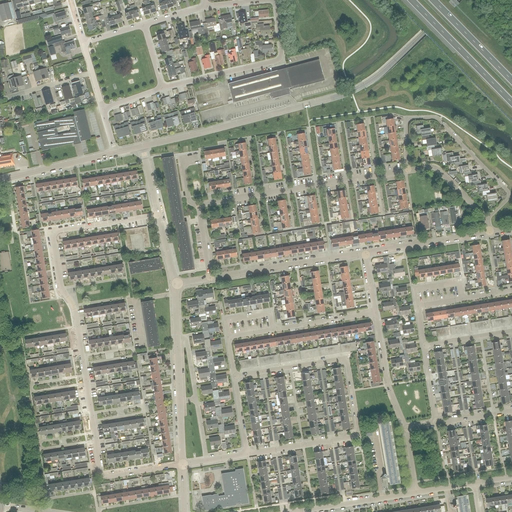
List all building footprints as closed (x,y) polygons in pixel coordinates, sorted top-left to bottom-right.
[(23,7),(21,0),(15,0),(17,8),(23,7)] [(158,0),(161,10),(167,8),(164,0),(158,0)] [(174,0),(164,0),(167,8),(173,7),(173,6),(176,5),(176,4),(176,3),(175,0),(174,0)] [(150,14),(147,4),(147,1),(146,1),(144,2),(143,2),(145,7),(142,8),(144,15),(150,14)] [(154,4),(151,5),(150,3),(147,4),(150,14),(156,12),(154,4)] [(11,19),(7,4),(0,6),(4,21),(11,19)] [(139,17),(137,9),(136,7),(136,6),(133,7),(133,5),(129,6),(130,8),(133,19),(139,17)] [(92,6),(90,7),(83,9),(84,15),(94,12),(92,6)] [(133,19),(130,8),(127,9),(128,12),(125,13),(127,20),(133,19)] [(259,18),(269,17),(268,10),(258,11),(259,18)] [(47,14),(48,17),(54,15),(54,16),(53,16),(55,23),(58,22),(58,21),(67,19),(64,12),(54,15),(54,12),(47,14)] [(93,18),(93,16),(95,15),(94,12),(84,15),(86,20),(93,18)] [(120,15),(117,15),(116,12),(113,13),(116,24),(122,22),(120,15)] [(245,27),(251,26),(250,21),(247,21),(246,12),(236,14),(237,18),(239,18),(240,23),(244,23),(245,27)] [(116,24),(113,13),(110,14),(111,17),(108,18),(110,26),(116,24)] [(233,29),(236,29),(234,20),(231,20),(230,15),(221,17),(222,23),(222,24),(223,29),(227,28),(226,23),(232,22),(233,29)] [(95,24),(94,21),(96,21),(95,17),(93,18),(86,20),(88,26),(95,24)] [(220,31),(219,24),(216,25),(215,18),(205,20),(207,27),(213,26),(215,32),(220,31)] [(95,24),(88,26),(89,32),(97,29),(96,26),(102,25),(103,28),(106,27),(104,21),(95,24)] [(204,29),(204,27),(201,28),(199,21),(190,23),(191,30),(198,29),(199,35),(205,34),(204,29)] [(179,35),(180,39),(183,39),(183,40),(184,40),(186,40),(187,39),(187,38),(190,37),(189,32),(186,33),(184,24),(177,25),(179,35)] [(261,35),(270,34),(270,26),(264,27),(264,24),(256,25),(257,31),(261,30),(261,35)] [(61,32),(62,36),(67,34),(68,37),(71,36),(70,33),(71,33),(69,26),(59,29),(58,26),(53,28),(54,31),(57,30),(58,33),(61,32)] [(157,36),(159,42),(166,40),(166,39),(165,36),(168,35),(166,30),(160,32),(161,35),(157,36)] [(59,42),(63,41),(61,36),(47,40),(49,46),(59,42)] [(168,45),(167,42),(168,42),(168,39),(166,39),(166,40),(159,42),(160,47),(168,45)] [(62,47),(62,49),(63,51),(66,50),(66,51),(65,51),(66,55),(71,54),(70,50),(75,48),(73,41),(65,43),(64,41),(59,42),(61,48),(62,47)] [(263,53),(272,52),(272,45),(262,46),(262,41),(256,41),(256,46),(259,45),(260,49),(262,49),(263,53)] [(169,51),(169,48),(172,47),(171,44),(168,45),(160,47),(162,53),(169,51)] [(56,54),(54,46),(50,47),(48,48),(50,56),(56,54)] [(245,50),(242,50),(242,54),(244,60),(251,58),(250,55),(252,55),(251,47),(249,48),(249,46),(245,47),(245,50)] [(203,55),(202,47),(195,48),(196,51),(197,55),(197,56),(203,55)] [(224,64),(222,56),(225,55),(224,49),(217,51),(217,53),(214,54),(215,57),(217,66),(224,64)] [(232,53),(228,54),(230,63),(237,61),(235,52),(236,52),(235,49),(231,50),(232,53)] [(182,55),(181,51),(172,54),(174,57),(164,60),(166,66),(173,64),(172,61),(175,60),(175,58),(181,56),(180,55),(182,55)] [(33,61),(31,54),(23,57),(25,64),(33,61)] [(206,59),(202,60),(204,69),(211,67),(209,58),(210,58),(209,55),(205,56),(206,59)] [(196,61),(196,58),(192,59),(192,62),(189,63),(191,72),(198,70),(195,61),(196,61)] [(288,88),(324,79),(319,59),(228,84),(233,103),(270,93),(271,99),(290,94),(288,88)] [(184,61),(173,64),(166,66),(168,71),(175,69),(174,67),(177,66),(177,67),(180,66),(180,64),(184,63),(184,61)] [(177,75),(176,72),(181,70),(182,73),(185,72),(183,67),(175,70),(175,69),(168,71),(169,77),(177,75)] [(49,78),(46,68),(39,70),(42,80),(49,78)] [(42,80),(39,70),(33,72),(36,82),(42,80)] [(15,78),(14,75),(9,76),(8,77),(8,78),(8,79),(11,89),(17,87),(15,78)] [(21,76),(15,78),(17,87),(24,85),(21,76)] [(79,81),(71,83),(75,96),(82,93),(79,81)] [(69,85),(62,87),(65,100),(73,97),(69,85)] [(46,90),(42,91),(46,105),(53,103),(51,94),(48,95),(46,90)] [(36,94),(32,95),(36,107),(43,105),(41,97),(37,98),(36,94)] [(195,113),(194,108),(190,109),(191,111),(187,112),(191,122),(197,121),(195,113)] [(84,110),(73,112),(74,116),(36,125),(42,151),(92,139),(84,110)] [(191,122),(187,112),(184,113),(184,111),(180,112),(181,117),(182,117),(184,124),(191,122)] [(179,116),(178,112),(170,114),(174,126),(180,124),(178,116),(179,116)] [(174,126),(170,114),(163,116),(165,120),(166,120),(168,128),(174,126)] [(162,120),(161,115),(157,116),(157,118),(154,119),(157,130),(164,128),(161,120),(162,120)] [(387,127),(395,126),(394,119),(391,119),(390,116),(382,118),(383,124),(386,123),(387,127)] [(157,130),(154,119),(151,120),(151,118),(147,119),(148,124),(149,124),(151,131),(157,130)] [(144,119),(140,120),(141,120),(137,121),(141,133),(147,131),(145,124),(146,123),(144,119)] [(141,133),(137,121),(134,122),(130,123),(131,127),(132,127),(135,135),(141,133)] [(129,127),(128,122),(124,123),(124,124),(121,125),(124,137),(130,135),(128,127),(129,127)] [(365,130),(364,124),(356,125),(357,132),(365,130)] [(124,137),(121,125),(118,126),(117,125),(114,126),(115,131),(116,131),(118,138),(124,137)] [(431,135),(430,128),(424,129),(423,125),(416,126),(418,134),(421,133),(422,136),(429,135),(431,135)] [(396,132),(395,126),(387,127),(388,134),(396,132)] [(336,135),(335,128),(327,130),(327,128),(323,129),(324,134),(327,133),(328,137),(336,135)] [(366,137),(365,130),(357,132),(358,139),(366,137)] [(397,139),(396,132),(388,134),(389,140),(397,139)] [(306,140),(305,133),(297,135),(298,141),(306,140)] [(337,142),(336,135),(328,137),(329,143),(337,142)] [(437,145),(436,138),(429,139),(429,135),(422,136),(423,144),(427,143),(427,146),(434,145),(437,145)] [(367,144),(366,137),(358,139),(356,139),(357,142),(359,141),(360,145),(367,144)] [(277,145),(275,138),(268,139),(269,146),(277,145)] [(398,146),(397,139),(389,140),(390,147),(398,146)] [(307,147),(306,140),(298,141),(299,148),(307,147)] [(338,149),(337,142),(329,143),(326,144),(326,147),(330,147),(330,150),(338,149)] [(247,150),(246,143),(238,144),(235,145),(235,148),(239,148),(239,151),(247,150)] [(368,151),(367,144),(360,145),(357,146),(357,149),(360,148),(361,152),(368,151)] [(278,152),(277,145),(269,146),(266,147),(266,150),(269,149),(270,153),(278,152)] [(441,148),(435,149),(434,145),(427,146),(428,150),(431,150),(432,156),(442,155),(441,148)] [(399,153),(398,146),(390,147),(391,154),(399,153)] [(308,154),(307,147),(299,148),(296,149),(297,152),(300,151),(300,155),(308,154)] [(226,156),(224,148),(217,149),(219,157),(219,160),(222,159),(222,157),(226,156)] [(219,157),(217,149),(211,151),(212,158),(219,157)] [(339,156),(338,149),(330,150),(331,157),(339,156)] [(248,157),(247,150),(239,151),(237,152),(237,154),(240,154),(240,158),(248,157)] [(212,158),(211,151),(204,152),(205,160),(212,158)] [(370,158),(368,151),(361,152),(362,159),(370,158)] [(279,159),(278,152),(270,153),(271,160),(279,159)] [(0,168),(14,166),(12,153),(0,155),(0,168)] [(400,160),(399,153),(391,154),(392,161),(400,160)] [(446,154),(446,158),(447,162),(450,162),(451,164),(455,164),(455,163),(460,162),(459,156),(453,157),(452,153),(446,154)] [(309,160),(308,154),(300,155),(302,162),(309,160)] [(340,162),(339,156),(331,157),(328,157),(328,160),(332,160),(332,164),(340,162)] [(185,222),(183,211),(174,157),(162,159),(173,224),(175,224),(183,272),(195,270),(187,222),(185,222)] [(249,163),(248,157),(240,158),(237,158),(237,162),(241,161),(241,165),(249,163)] [(371,164),(370,158),(362,159),(363,166),(371,164)] [(280,165),(279,159),(271,160),(272,167),(280,165)] [(311,167),(309,160),(302,162),(303,169),(311,167)] [(341,169),(340,162),(332,164),(333,171),(341,169)] [(462,162),(460,162),(455,163),(455,164),(455,168),(459,167),(460,174),(464,173),(470,172),(468,165),(462,166),(462,162)] [(250,170),(249,163),(241,165),(242,171),(250,170)] [(281,172),(280,165),(272,167),(273,173),(281,172)] [(304,175),(312,174),(311,167),(303,169),(298,169),(299,172),(303,172),(304,175)] [(132,170),(129,171),(131,180),(138,179),(136,171),(132,171),(132,170)] [(251,177),(250,170),(242,171),(240,172),(240,175),(243,174),(244,178),(251,177)] [(131,180),(129,171),(129,172),(126,173),(125,171),(123,172),(124,181),(131,180)] [(471,171),(470,172),(464,173),(465,177),(468,176),(469,183),(473,182),(479,181),(478,175),(472,176),(471,171)] [(124,181),(123,172),(122,172),(123,173),(119,174),(119,172),(116,173),(117,182),(124,181)] [(282,179),(281,172),(273,173),(274,180),(282,179)] [(117,182),(116,173),(116,174),(112,175),(112,173),(109,174),(111,183),(117,182)] [(111,183),(109,174),(109,175),(105,176),(105,174),(102,175),(104,184),(111,183)] [(104,184),(102,175),(102,176),(99,177),(98,176),(95,176),(97,185),(104,184)] [(97,185),(95,176),(96,177),(92,178),(92,177),(89,177),(90,186),(97,185)] [(71,186),(70,177),(69,177),(70,179),(66,179),(66,178),(63,178),(64,187),(71,186)] [(73,177),(70,177),(71,186),(78,185),(77,178),(73,178),(73,177)] [(90,186),(89,177),(89,179),(85,179),(85,178),(82,178),(83,187),(90,186)] [(231,187),(229,179),(229,177),(226,177),(226,180),(223,181),(222,181),(224,188),(231,187)] [(253,184),(251,177),(244,178),(245,185),(253,184)] [(64,187),(63,178),(63,180),(59,180),(59,179),(56,179),(58,189),(64,187)] [(222,181),(223,181),(222,178),(219,178),(219,181),(216,182),(217,189),(224,188),(222,181)] [(58,189),(56,179),(56,181),(52,181),(52,180),(49,181),(51,190),(58,189)] [(216,182),(216,180),(213,180),(213,182),(209,183),(210,191),(217,189),(216,182)] [(51,190),(49,181),(49,182),(46,183),(45,181),(42,182),(44,191),(51,190)] [(404,181),(396,182),(397,189),(405,188),(404,181)] [(480,181),(479,181),(473,182),(474,186),(477,186),(478,192),(482,192),(482,191),(488,190),(487,184),(481,185),(480,181)] [(44,191),(42,182),(43,183),(39,184),(39,182),(36,183),(37,192),(44,191)] [(26,190),(24,190),(23,186),(16,188),(16,192),(15,192),(15,195),(24,193),(27,192),(26,190)] [(374,186),(366,187),(367,194),(375,192),(374,186)] [(406,194),(405,188),(397,189),(398,196),(406,194)] [(346,197),(345,190),(334,192),(335,195),(338,195),(338,199),(346,197)] [(489,190),(488,190),(482,191),(482,192),(483,196),(487,195),(488,202),(497,200),(496,193),(490,194),(489,190)] [(376,199),(375,192),(367,194),(369,200),(369,201),(376,199)] [(26,200),(24,193),(15,195),(17,195),(17,198),(16,199),(16,202),(26,200)] [(407,201),(406,194),(398,196),(396,196),(396,199),(399,199),(399,202),(407,201)] [(315,195),(304,197),(305,201),(308,201),(308,203),(316,202),(315,195)] [(143,210),(141,201),(141,197),(138,198),(138,202),(134,202),(136,210),(140,209),(140,211),(143,210)] [(347,204),(346,197),(338,199),(339,205),(347,204)] [(378,206),(376,199),(369,201),(369,200),(367,201),(367,204),(369,204),(370,207),(378,206)] [(28,204),(26,204),(26,200),(16,202),(18,201),(18,205),(17,205),(18,208),(27,207),(29,206),(28,204)] [(287,207),(286,200),(278,201),(279,208),(287,207)] [(408,208),(407,201),(399,202),(400,209),(408,208)] [(136,210),(134,202),(128,203),(129,211),(133,210),(133,212),(136,211),(136,210)] [(317,209),(316,202),(308,203),(310,210),(317,209)] [(129,211),(128,203),(121,204),(122,212),(126,212),(126,213),(129,212),(129,211)] [(122,212),(121,204),(114,206),(115,213),(116,213),(119,213),(120,214),(123,214),(122,212)] [(348,211),(347,204),(339,205),(340,212),(348,211)] [(83,217),(82,208),(81,205),(78,206),(78,208),(75,209),(76,217),(80,216),(80,217),(83,217)] [(109,214),(107,207),(107,205),(104,205),(104,207),(101,208),(102,215),(106,215),(106,216),(109,216),(109,214)] [(257,212),(256,205),(248,206),(244,207),(244,210),(249,209),(250,213),(257,212)] [(115,213),(114,206),(107,207),(109,214),(113,214),(113,215),(116,215),(116,213),(115,213)] [(379,213),(378,206),(370,207),(370,208),(367,209),(368,214),(371,213),(371,214),(379,213)] [(29,210),(27,211),(27,207),(18,208),(19,208),(20,212),(18,212),(19,215),(28,214),(30,213),(29,210)] [(288,214),(287,207),(279,208),(280,215),(288,214)] [(449,208),(451,222),(457,221),(455,207),(449,208)] [(102,215),(101,208),(94,209),(95,217),(99,216),(99,217),(102,217),(102,215)] [(76,217),(75,209),(68,210),(69,218),(73,217),(73,219),(76,218),(76,217)] [(95,217),(94,209),(87,210),(88,218),(92,217),(92,218),(96,218),(95,217)] [(318,216),(317,209),(310,210),(306,211),(306,214),(310,213),(311,217),(318,216)] [(54,212),(54,210),(51,210),(51,213),(48,213),(49,221),(53,220),(53,222),(56,221),(56,220),(54,212)] [(69,218),(68,210),(61,211),(62,219),(63,219),(66,218),(66,220),(70,219),(69,218)] [(62,219),(61,211),(54,212),(56,220),(59,219),(60,221),(63,220),(63,219),(62,219)] [(49,221),(48,213),(47,212),(44,212),(45,214),(41,214),(42,222),(46,222),(46,223),(49,222),(49,221)] [(258,219),(257,212),(250,213),(246,214),(246,217),(250,217),(251,220),(258,219)] [(29,220),(28,214),(19,215),(20,215),(21,219),(19,219),(20,222),(29,220)] [(289,220),(288,214),(280,215),(276,216),(277,219),(281,218),(281,222),(289,220)] [(320,223),(318,216),(311,217),(308,218),(309,220),(311,220),(312,224),(320,223)] [(420,218),(422,229),(429,228),(427,216),(420,218)] [(232,225),(231,217),(224,218),(225,226),(226,226),(226,228),(229,228),(228,226),(232,225)] [(225,226),(224,218),(217,219),(219,227),(219,229),(222,229),(222,227),(225,226)] [(219,227),(217,219),(210,220),(212,228),(212,230),(215,230),(215,228),(219,227)] [(259,225),(258,219),(251,220),(248,220),(248,223),(251,223),(252,227),(259,225)] [(31,224),(29,224),(29,220),(20,222),(21,222),(22,225),(20,226),(21,229),(32,227),(31,224)] [(290,227),(289,220),(281,222),(282,229),(290,227)] [(260,232),(259,225),(252,227),(253,233),(260,232)] [(413,234),(412,227),(405,228),(407,235),(413,234)] [(112,242),(110,232),(110,234),(107,234),(106,233),(104,234),(105,243),(112,242)] [(113,232),(110,232),(112,242),(119,240),(117,233),(113,233),(113,232)] [(105,243),(104,234),(103,234),(104,235),(100,236),(100,234),(97,235),(98,244),(105,243)] [(98,244),(97,235),(97,236),(93,237),(93,235),(90,236),(91,245),(92,247),(95,246),(94,244),(98,244)] [(91,245),(90,236),(90,237),(86,238),(86,236),(83,237),(85,246),(91,245)] [(85,246),(83,237),(83,238),(80,239),(79,237),(76,238),(78,247),(85,246)] [(78,247),(76,238),(77,239),(73,240),(73,239),(70,239),(71,248),(78,247)] [(71,248),(70,239),(70,240),(66,241),(66,240),(63,240),(64,249),(71,248)] [(339,246),(338,239),(331,240),(332,247),(339,246)] [(511,247),(510,240),(502,241),(503,248),(511,247)] [(325,249),(324,241),(317,242),(318,250),(325,249)] [(481,252),(480,245),(470,246),(470,250),(472,249),(473,253),(481,252)] [(511,253),(511,247),(503,248),(500,249),(500,252),(504,251),(504,255),(511,253)] [(224,259),(222,251),(222,248),(219,249),(219,252),(215,252),(216,253),(216,255),(217,260),(224,259)] [(230,258),(229,250),(228,248),(226,249),(226,250),(222,251),(224,259),(230,258)] [(237,257),(236,249),(229,250),(230,258),(237,257)] [(42,250),(35,251),(33,252),(33,254),(35,254),(36,258),(43,257),(42,250)] [(6,269),(12,268),(9,251),(3,252),(6,269)] [(249,253),(249,251),(246,252),(246,254),(242,254),(243,262),(250,261),(249,253)] [(481,252),(473,253),(471,253),(471,254),(465,255),(466,258),(471,257),(471,256),(473,256),(474,260),(482,258),(481,252)] [(44,264),(43,257),(36,258),(37,265),(44,264)] [(162,269),(160,257),(129,263),(131,275),(162,269)] [(391,273),(389,265),(388,257),(383,257),(384,264),(376,266),(377,273),(382,272),(383,274),(391,273)] [(483,265),(482,258),(474,260),(472,260),(472,263),(474,262),(475,266),(483,265)] [(460,272),(459,264),(458,262),(457,261),(455,261),(455,264),(452,265),(453,273),(460,272)] [(46,270),(44,264),(37,265),(38,272),(46,270)] [(123,264),(116,265),(117,274),(117,273),(121,272),(121,274),(124,273),(123,264)] [(389,265),(391,273),(391,275),(394,274),(394,277),(405,276),(403,268),(395,270),(394,264),(389,265)] [(117,274),(116,265),(109,266),(110,276),(111,276),(110,274),(114,274),(114,275),(117,274)] [(453,273),(452,265),(445,266),(447,274),(453,273)] [(484,272),(483,265),(475,266),(476,273),(484,272)] [(110,276),(109,266),(102,268),(104,277),(104,275),(107,275),(107,276),(110,276)] [(349,273),(348,266),(340,267),(341,274),(349,273)] [(447,274),(445,266),(439,267),(440,275),(447,274)] [(440,275),(439,267),(432,268),(433,276),(440,275)] [(104,277),(102,268),(95,269),(97,278),(97,276),(101,276),(101,277),(104,277)] [(426,277),(425,269),(418,270),(418,268),(414,268),(415,276),(419,276),(419,278),(426,277)] [(433,276),(432,268),(425,269),(426,277),(433,276)] [(83,280),(82,271),(81,269),(78,270),(79,271),(75,272),(77,281),(77,280),(80,279),(80,280),(83,280)] [(97,278),(95,269),(89,270),(90,279),(90,277),(94,277),(94,278),(97,278)] [(47,277),(46,270),(38,272),(36,272),(37,275),(39,274),(39,278),(47,277)] [(77,281),(75,272),(74,270),(71,270),(72,273),(68,273),(70,281),(74,280),(74,282),(77,281)] [(90,279),(89,270),(82,271),(83,280),(84,280),(83,279),(87,278),(87,279),(90,279)] [(320,278),(319,271),(311,272),(311,271),(307,272),(308,276),(311,275),(312,279),(320,278)] [(484,272),(476,273),(475,273),(476,276),(477,276),(477,280),(485,279),(484,272)] [(350,280),(349,273),(341,274),(342,281),(350,280)] [(290,283),(289,276),(281,277),(282,284),(290,283)] [(48,284),(47,277),(39,278),(37,279),(38,282),(40,281),(40,285),(48,284)] [(321,285),(320,278),(312,279),(313,286),(321,285)] [(387,283),(379,285),(380,292),(382,292),(382,293),(385,292),(385,291),(391,290),(393,290),(393,286),(392,279),(387,280),(387,283)] [(486,286),(485,279),(477,280),(474,280),(475,283),(478,283),(478,287),(477,287),(478,290),(481,289),(481,286),(486,286)] [(351,287),(350,280),(342,281),(343,288),(351,287)] [(291,289),(290,283),(282,284),(279,284),(280,288),(283,287),(283,291),(291,289)] [(49,291),(48,284),(40,285),(39,285),(40,288),(41,288),(41,292),(49,291)] [(322,291),(321,285),(313,286),(314,293),(322,291)] [(398,286),(393,286),(393,290),(394,292),(394,293),(394,296),(395,297),(397,296),(408,294),(407,287),(398,289),(398,286)] [(354,307),(351,287),(343,288),(344,292),(340,293),(342,306),(346,306),(347,308),(354,307)] [(213,297),(212,289),(203,291),(202,289),(196,290),(197,298),(203,297),(203,298),(207,298),(207,299),(210,299),(210,297),(213,297)] [(292,296),(291,289),(283,291),(279,291),(279,295),(284,294),(284,297),(292,296)] [(50,298),(49,291),(41,292),(42,299),(50,298)] [(323,298),(322,291),(314,293),(315,299),(323,298)] [(257,304),(255,296),(254,292),(251,293),(252,297),(248,297),(250,305),(257,304)] [(270,302),(269,294),(268,292),(265,293),(266,295),(262,295),(263,303),(270,302)] [(263,303),(262,295),(262,293),(259,293),(259,296),(255,296),(257,304),(263,303)] [(250,305),(248,297),(248,294),(245,294),(245,298),(242,298),(243,306),(250,305)] [(293,303),(292,296),(284,297),(282,298),(282,301),(285,300),(285,304),(293,303)] [(204,301),(203,298),(203,297),(197,298),(198,300),(187,302),(189,310),(199,308),(198,306),(204,305),(204,301)] [(243,306),(242,298),(235,300),(236,307),(243,306)] [(324,305),(323,298),(315,299),(316,306),(324,305)] [(392,299),(390,299),(390,302),(382,303),(383,311),(394,309),(396,308),(397,312),(400,312),(400,315),(411,313),(410,306),(401,307),(401,304),(396,305),(395,298),(392,299)] [(236,307),(235,300),(228,301),(228,299),(224,300),(225,307),(229,306),(229,309),(236,307)] [(141,302),(146,336),(148,347),(160,345),(153,300),(141,302)] [(119,312),(118,302),(118,303),(118,304),(114,305),(114,303),(111,304),(112,313),(119,312)] [(121,302),(118,302),(119,312),(126,311),(125,303),(121,303),(121,302)] [(294,310),(293,303),(285,304),(286,311),(294,310)] [(112,313),(111,304),(111,305),(107,306),(107,304),(104,305),(106,314),(112,313)] [(106,314),(104,305),(104,306),(101,307),(100,305),(97,306),(99,315),(106,314)] [(216,314),(215,306),(205,308),(204,305),(198,306),(199,308),(200,315),(206,314),(206,315),(216,314)] [(325,312),(324,305),(316,306),(313,307),(313,310),(317,310),(317,313),(325,312)] [(99,315),(97,306),(97,307),(94,308),(94,306),(91,307),(92,316),(99,315)] [(92,316),(91,307),(90,307),(91,308),(87,309),(87,307),(84,308),(85,317),(92,316)] [(295,317),(294,310),(286,311),(285,311),(285,314),(287,314),(288,318),(295,317)] [(434,320),(433,312),(426,314),(427,321),(427,323),(431,323),(430,321),(434,320)] [(207,319),(206,315),(206,314),(200,315),(199,315),(199,318),(190,319),(191,326),(201,325),(201,323),(201,320),(207,319)] [(393,321),(385,322),(386,329),(397,328),(396,325),(399,324),(400,331),(403,331),(404,334),(414,332),(413,325),(405,326),(404,323),(399,324),(398,317),(393,318),(393,321)] [(218,323),(208,325),(207,322),(202,323),(201,323),(201,325),(202,332),(209,331),(209,332),(219,331),(218,323)] [(210,337),(209,332),(209,331),(202,332),(203,335),(193,336),(194,344),(204,342),(204,340),(204,338),(210,337)] [(131,343),(130,336),(130,332),(126,333),(127,335),(123,335),(124,343),(128,342),(128,344),(131,343)] [(60,342),(59,333),(59,334),(55,335),(55,334),(52,334),(54,343),(60,342)] [(67,341),(66,336),(66,333),(62,334),(62,333),(59,333),(60,342),(67,341)] [(124,343),(123,335),(123,333),(120,334),(120,336),(116,336),(117,344),(118,344),(121,344),(121,345),(125,344),(124,343)] [(54,343),(52,334),(52,336),(48,336),(48,335),(45,335),(47,344),(54,343)] [(47,344),(45,335),(45,337),(42,337),(42,336),(39,336),(40,345),(47,344)] [(40,345),(39,336),(38,336),(39,338),(35,338),(35,337),(32,337),(33,347),(40,345)] [(117,344),(116,336),(109,337),(111,345),(114,345),(115,346),(118,345),(118,344),(117,344)] [(402,343),(402,340),(401,336),(396,337),(396,340),(388,341),(390,348),(400,347),(399,343),(402,343)] [(33,347),(32,337),(32,339),(28,339),(28,338),(25,339),(26,348),(33,347)] [(111,345),(109,337),(103,339),(104,346),(108,346),(108,347),(111,347),(111,345)] [(96,340),(96,338),(93,338),(93,340),(89,341),(90,349),(94,348),(94,349),(97,349),(97,347),(96,340)] [(104,346),(103,339),(96,340),(97,347),(101,347),(101,348),(104,348),(104,346)] [(210,340),(210,339),(204,340),(204,342),(205,346),(205,348),(205,349),(211,348),(211,349),(222,348),(220,340),(210,342),(210,340)] [(375,348),(374,341),(366,343),(367,346),(367,349),(375,348)] [(417,351),(416,344),(408,345),(407,342),(402,343),(403,350),(406,349),(407,353),(417,351)] [(502,345),(500,345),(499,342),(492,343),(493,350),(501,349),(503,348),(502,345)] [(475,353),(474,346),(464,348),(464,351),(467,350),(467,354),(475,353)] [(213,356),(211,349),(211,348),(205,349),(205,352),(196,353),(197,361),(207,359),(206,357),(213,356)] [(376,355),(375,348),(367,349),(368,356),(376,355)] [(502,355),(501,349),(493,350),(494,357),(502,355)] [(442,351),(434,352),(435,359),(443,358),(447,357),(446,354),(443,355),(442,351)] [(476,360),(475,353),(467,354),(469,361),(476,360)] [(158,364),(157,358),(155,358),(155,354),(147,355),(148,359),(146,359),(146,362),(150,362),(150,366),(158,364)] [(377,362),(376,355),(368,356),(369,363),(377,362)] [(411,364),(410,361),(409,361),(405,362),(405,359),(404,356),(404,355),(399,356),(399,359),(391,360),(393,367),(403,365),(402,362),(405,362),(406,369),(409,368),(410,372),(420,370),(419,363),(411,364)] [(503,362),(502,355),(494,357),(495,363),(503,362)] [(224,365),(223,357),(213,359),(213,356),(206,357),(207,359),(208,366),(214,365),(214,366),(224,365)] [(444,365),(443,358),(435,359),(436,366),(444,365)] [(130,360),(127,361),(127,362),(129,370),(128,370),(129,373),(132,372),(132,369),(135,369),(134,361),(130,362),(130,360)] [(476,360),(469,361),(467,361),(467,364),(469,364),(470,368),(478,366),(476,360)] [(127,362),(123,363),(123,361),(120,362),(120,363),(121,363),(122,371),(128,370),(129,370),(127,362)] [(121,363),(120,363),(117,364),(116,362),(113,363),(114,364),(115,372),(122,371),(121,363)] [(378,368),(377,362),(369,363),(371,370),(378,368)] [(504,369),(503,362),(495,363),(496,370),(504,369)] [(114,364),(110,365),(110,363),(107,364),(107,365),(108,373),(115,372),(114,364)] [(71,364),(64,365),(65,372),(69,372),(69,373),(72,373),(71,364)] [(65,372),(64,365),(57,366),(58,374),(59,374),(62,373),(62,374),(65,374),(65,372)] [(107,365),(103,366),(103,365),(100,365),(100,366),(101,374),(108,373),(107,365)] [(215,373),(214,366),(214,365),(208,366),(208,369),(198,370),(200,378),(209,376),(209,374),(215,373)] [(445,372),(444,365),(436,366),(438,373),(445,372)] [(45,376),(44,368),(43,366),(41,367),(41,368),(37,369),(38,377),(42,376),(42,378),(45,377),(45,376)] [(58,374),(57,366),(50,367),(52,375),(55,374),(56,375),(59,375),(59,374),(58,374)] [(100,366),(96,367),(96,366),(93,366),(95,375),(95,377),(98,377),(98,375),(101,374),(100,366)] [(479,373),(478,366),(470,368),(471,374),(479,373)] [(52,375),(50,367),(44,368),(45,376),(49,375),(49,376),(52,376),(52,375)] [(342,374),(340,367),(333,369),(334,376),(342,374)] [(379,375),(378,368),(371,370),(372,377),(379,375)] [(38,377),(37,369),(30,370),(31,378),(35,377),(35,379),(38,378),(38,377)] [(508,372),(504,373),(504,369),(496,370),(497,377),(505,376),(508,375),(508,372)] [(446,378),(445,372),(438,373),(439,380),(446,378)] [(216,376),(215,373),(209,374),(209,376),(211,383),(217,382),(217,384),(227,382),(226,375),(216,376)] [(310,379),(309,373),(301,374),(302,381),(310,379)] [(480,380),(479,373),(471,374),(467,375),(468,378),(471,377),(472,381),(480,380)] [(343,381),(342,374),(334,376),(335,382),(343,381)] [(380,382),(379,375),(372,377),(373,383),(371,383),(372,387),(379,386),(379,382),(380,382)] [(506,379),(505,376),(497,377),(498,384),(506,382),(509,382),(509,379),(506,379)] [(285,384),(284,377),(276,378),(274,378),(274,381),(276,381),(277,385),(285,384)] [(450,385),(450,381),(447,382),(446,378),(439,380),(440,386),(448,385),(450,385)] [(311,386),(310,379),(302,381),(303,388),(311,386)] [(481,387),(480,380),(472,381),(466,382),(467,385),(472,385),(473,388),(481,387)] [(344,388),(343,381),(335,382),(336,389),(344,388)] [(218,387),(217,384),(217,382),(211,383),(211,386),(201,387),(202,394),(212,393),(212,391),(218,390),(213,391),(212,388),(218,387)] [(255,385),(253,386),(252,382),(245,383),(246,390),(254,389),(255,389),(255,385)] [(507,386),(506,382),(498,384),(499,390),(507,389),(511,389),(510,386),(507,386)] [(286,390),(285,384),(277,385),(278,392),(286,390)] [(451,388),(448,389),(448,385),(440,386),(441,393),(449,392),(451,391),(451,388)] [(312,393),(311,386),(303,388),(304,394),(312,393)] [(482,393),(481,387),(473,388),(474,395),(482,393)] [(345,395),(344,388),(336,389),(337,396),(345,395)] [(139,391),(139,389),(136,390),(136,392),(132,392),(133,400),(134,400),(137,400),(137,401),(141,401),(139,391)] [(254,392),(254,389),(246,390),(247,397),(255,396),(258,395),(257,392),(254,392)] [(508,396),(507,389),(499,390),(501,397),(508,396)] [(71,390),(68,390),(68,391),(69,399),(70,401),(73,401),(72,399),(76,398),(75,390),(71,391),(71,390)] [(230,399),(229,391),(219,393),(218,390),(212,391),(212,393),(213,400),(220,399),(220,400),(230,399)] [(287,397),(286,390),(278,392),(276,392),(276,395),(279,395),(279,398),(287,397)] [(68,391),(64,392),(64,391),(61,391),(61,393),(61,392),(63,400),(63,402),(66,401),(66,400),(69,399),(68,391)] [(61,392),(61,393),(58,393),(57,392),(54,392),(55,394),(56,401),(63,400),(61,392)] [(120,402),(119,395),(118,395),(118,392),(115,392),(116,395),(112,396),(113,403),(117,403),(117,404),(120,404),(120,402)] [(133,400),(132,392),(125,394),(127,401),(130,401),(131,402),(134,402),(134,400),(133,400)] [(450,399),(449,392),(441,393),(442,400),(450,399)] [(55,394),(51,394),(51,393),(48,393),(48,395),(49,402),(56,401),(55,394)] [(313,400),(312,393),(304,394),(306,401),(313,400)] [(483,400),(482,393),(474,395),(475,401),(483,400)] [(48,395),(44,395),(44,394),(41,394),(41,396),(42,404),(49,402),(48,395)] [(106,405),(105,397),(104,394),(102,394),(102,397),(98,398),(99,406),(103,405),(104,406),(107,406),(106,405)] [(127,401),(125,394),(119,395),(120,402),(124,402),(124,403),(127,403),(127,401)] [(41,396),(37,396),(37,395),(34,396),(36,405),(42,404),(41,396)] [(346,401),(345,395),(337,396),(335,396),(335,399),(338,399),(338,403),(346,401)] [(113,403),(112,396),(105,397),(106,405),(110,404),(110,405),(113,405),(113,403)] [(256,402),(255,396),(247,397),(248,404),(256,402)] [(511,402),(511,399),(509,400),(508,396),(501,397),(502,404),(511,402)] [(287,397),(279,398),(278,399),(277,399),(278,402),(280,402),(280,405),(288,404),(287,397)] [(221,405),(220,400),(220,399),(213,400),(214,403),(204,404),(205,412),(215,410),(215,408),(215,406),(221,405)] [(453,402),(450,402),(450,399),(442,400),(443,407),(451,405),(454,405),(453,402)] [(316,403),(314,404),(313,400),(306,401),(307,408),(315,407),(314,406),(317,406),(316,403)] [(484,407),(483,400),(475,401),(476,408),(484,407)] [(347,408),(346,401),(338,403),(339,409),(347,408)] [(257,409),(256,402),(248,404),(249,410),(257,409)] [(289,411),(288,404),(280,405),(278,406),(278,409),(281,408),(281,412),(289,411)] [(452,412),(451,405),(443,407),(444,414),(452,412)] [(221,410),(221,407),(215,408),(215,410),(216,414),(216,416),(216,417),(222,416),(223,417),(233,416),(232,408),(221,410)] [(318,410),(315,410),(315,407),(307,408),(308,415),(316,413),(319,413),(318,410)] [(348,415),(347,408),(339,409),(340,416),(348,415)] [(259,412),(258,413),(257,409),(249,410),(250,417),(258,416),(260,415),(259,412)] [(290,417),(289,411),(281,412),(282,419),(290,417)] [(317,420),(316,413),(308,415),(309,421),(317,420)] [(349,422),(348,415),(340,416),(338,417),(339,420),(341,419),(341,423),(349,422)] [(217,420),(221,419),(221,425),(224,424),(223,417),(222,416),(216,417),(217,420),(207,421),(208,429),(218,427),(217,425),(218,425),(217,420)] [(261,419),(259,420),(258,416),(250,417),(251,424),(259,423),(261,422),(261,419)] [(139,417),(136,418),(136,419),(138,427),(137,427),(138,430),(141,429),(141,427),(144,426),(143,419),(143,418),(139,419),(139,417)] [(291,424),(290,417),(282,419),(283,425),(291,424)] [(136,419),(132,420),(132,419),(129,419),(129,420),(131,428),(137,427),(138,427),(136,419)] [(129,420),(126,421),(125,420),(122,420),(123,421),(124,429),(131,428),(129,420)] [(322,423),(317,424),(317,420),(309,421),(310,428),(318,427),(323,426),(322,423)] [(80,421),(73,422),(74,430),(75,430),(78,429),(78,430),(82,430),(80,421)] [(123,421),(119,422),(119,421),(116,421),(116,423),(117,430),(124,429),(123,421)] [(378,423),(386,475),(384,474),(383,476),(385,477),(385,478),(387,478),(388,485),(400,483),(390,421),(378,423)] [(74,430),(73,422),(66,423),(68,431),(71,430),(72,432),(75,431),(75,430),(74,430)] [(116,423),(112,423),(112,422),(109,422),(109,424),(110,431),(117,430),(116,423)] [(350,429),(349,422),(341,423),(338,423),(339,427),(342,426),(343,430),(350,429)] [(54,433),(53,425),(52,423),(49,423),(50,426),(46,426),(47,434),(51,433),(51,435),(54,434),(54,433)] [(68,431),(66,423),(60,424),(61,432),(65,431),(65,433),(68,432),(68,431)] [(109,424),(105,424),(105,423),(102,423),(104,433),(104,434),(107,434),(106,433),(107,433),(107,432),(110,431),(109,424)] [(260,429),(259,423),(251,424),(252,431),(260,429)] [(61,432),(60,424),(53,425),(54,433),(58,432),(58,434),(61,433),(61,432)] [(221,425),(218,425),(217,425),(218,427),(219,434),(224,433),(225,437),(229,436),(228,434),(236,433),(234,425),(224,427),(224,424),(221,425)] [(292,431),(291,424),(283,425),(285,432),(292,431)] [(488,432),(487,425),(476,426),(477,430),(480,429),(480,433),(488,432)] [(47,434),(46,426),(39,427),(40,435),(44,435),(45,436),(48,435),(47,434)] [(319,434),(318,427),(310,428),(311,435),(319,434)] [(261,436),(260,429),(252,431),(254,437),(261,436)] [(457,434),(456,434),(455,430),(447,431),(448,438),(456,437),(458,437),(457,434)] [(294,438),(292,431),(285,432),(286,439),(294,438)] [(489,434),(488,434),(488,432),(480,433),(478,433),(478,436),(481,436),(481,440),(489,438),(490,438),(489,434)] [(225,439),(225,437),(224,433),(219,434),(219,437),(210,438),(211,446),(221,444),(220,440),(225,439)] [(264,439),(262,439),(261,436),(254,437),(255,444),(265,443),(264,439)] [(459,440),(457,441),(456,437),(448,438),(449,445),(457,444),(457,443),(459,443),(459,440)] [(461,446),(458,447),(457,444),(449,445),(450,452),(458,450),(461,450),(461,446)] [(491,452),(490,445),(482,446),(479,447),(480,450),(483,450),(483,453),(491,452)] [(172,453),(171,446),(163,447),(164,454),(172,453)] [(345,448),(346,455),(354,453),(353,446),(345,448)] [(80,447),(77,447),(77,449),(79,456),(86,455),(84,448),(80,448),(80,447)] [(143,459),(141,450),(141,447),(138,448),(138,450),(135,451),(136,460),(136,459),(140,458),(140,459),(143,459)] [(148,449),(148,447),(145,447),(145,449),(141,450),(143,459),(143,457),(146,457),(147,458),(150,458),(148,449)] [(77,449),(74,449),(73,448),(70,448),(71,450),(72,458),(73,460),(76,460),(75,457),(79,456),(77,449)] [(71,450),(67,450),(67,449),(64,450),(64,451),(65,459),(72,458),(71,450)] [(64,451),(60,451),(60,450),(57,451),(57,452),(58,460),(65,459),(64,451)] [(463,453),(459,454),(458,450),(450,452),(451,458),(459,457),(463,457),(463,453)] [(57,452),(53,453),(53,451),(50,452),(50,453),(52,461),(58,460),(57,452)] [(136,460),(135,451),(128,452),(129,461),(129,460),(133,459),(133,460),(136,460)] [(314,453),(315,460),(323,458),(322,451),(314,453)] [(50,453),(47,454),(46,452),(43,453),(45,462),(52,461),(50,453)] [(116,463),(114,454),(114,452),(111,453),(111,455),(107,455),(108,463),(112,462),(113,464),(116,463)] [(129,461),(128,452),(121,453),(122,462),(123,462),(122,461),(126,460),(126,461),(129,461)] [(492,459),(491,452),(483,453),(485,460),(492,459)] [(121,453),(114,454),(116,463),(116,462),(119,461),(119,463),(122,462),(121,453)] [(355,460),(354,453),(346,455),(348,461),(355,460)] [(296,456),(289,457),(285,457),(285,461),(289,460),(290,464),(298,462),(296,456)] [(464,460),(460,461),(459,457),(451,458),(453,465),(463,464),(464,463),(464,460)] [(324,465),(323,458),(315,460),(316,466),(324,465)] [(494,466),(492,459),(485,460),(482,460),(483,463),(485,463),(486,467),(494,466)] [(357,467),(355,460),(348,461),(349,468),(357,467)] [(269,464),(266,464),(265,461),(257,462),(259,469),(266,467),(266,468),(270,467),(269,464)] [(299,469),(298,462),(290,464),(291,470),(299,469)] [(462,471),(461,468),(463,467),(463,464),(453,465),(454,472),(462,471)] [(327,468),(325,469),(324,465),(316,466),(317,473),(325,472),(327,471),(327,468)] [(267,474),(266,468),(266,467),(259,469),(260,475),(267,474)] [(358,474),(357,467),(349,468),(350,475),(358,474)] [(249,503),(243,469),(235,470),(235,471),(221,474),(225,495),(219,496),(218,494),(202,496),(204,510),(249,503)] [(300,476),(299,469),(291,470),(292,477),(300,476)] [(326,479),(325,472),(317,473),(319,480),(326,479)] [(269,481),(267,474),(260,475),(261,482),(269,481)] [(359,480),(358,474),(350,475),(348,475),(348,478),(350,478),(351,482),(359,480)] [(301,483),(300,476),(292,477),(293,484),(301,483)] [(89,478),(82,479),(84,488),(84,487),(87,486),(88,488),(91,487),(89,478)] [(84,488),(82,479),(76,480),(77,489),(77,488),(81,487),(81,489),(84,488)] [(327,485),(326,479),(319,480),(320,487),(327,485)] [(77,489),(76,480),(69,481),(70,490),(70,489),(74,488),(74,490),(77,489)] [(360,487),(359,480),(351,482),(349,482),(349,485),(351,484),(352,489),(360,487)] [(70,490),(69,481),(62,482),(64,492),(63,490),(67,490),(67,491),(70,490)] [(270,488),(269,481),(261,482),(262,489),(270,488)] [(64,492),(62,482),(55,484),(57,493),(57,491),(60,491),(61,492),(64,492)] [(170,492),(169,486),(168,483),(165,483),(166,486),(162,486),(163,494),(170,493),(170,492)] [(302,489),(301,483),(293,484),(290,484),(291,487),(293,487),(294,491),(302,489)] [(57,493),(55,484),(48,485),(50,492),(54,492),(54,493),(57,493)] [(163,494),(162,486),(162,484),(159,485),(159,487),(155,487),(157,495),(163,494)] [(329,492),(327,485),(320,487),(321,494),(323,493),(329,492)] [(150,496),(148,489),(148,487),(145,487),(145,489),(142,490),(143,497),(150,496)] [(157,495),(155,487),(148,489),(150,496),(157,495)] [(143,497),(142,490),(141,488),(138,488),(139,490),(135,491),(136,498),(143,497)] [(273,491),(270,491),(270,488),(262,489),(263,496),(271,495),(274,494),(273,491)] [(303,496),(302,489),(294,491),(291,491),(291,495),(295,494),(295,498),(303,496)] [(128,492),(128,490),(125,490),(125,492),(121,493),(123,501),(129,499),(128,492)] [(135,491),(128,492),(129,499),(136,498),(135,491)] [(108,495),(108,493),(105,494),(105,496),(101,496),(102,504),(109,503),(108,495)] [(123,501),(121,493),(115,494),(116,502),(123,501)] [(115,494),(108,495),(109,503),(116,502),(115,494)] [(275,498),(271,498),(271,495),(263,496),(264,503),(275,501),(275,498)] [(469,511),(467,495),(455,497),(457,497),(458,504),(455,504),(455,506),(454,508),(455,509),(457,507),(458,507),(459,511),(469,511)] [(508,503),(507,496),(500,497),(501,505),(505,504),(505,507),(509,506),(508,503)] [(495,506),(493,498),(486,499),(488,507),(492,506),(492,508),(495,508),(495,506)]
